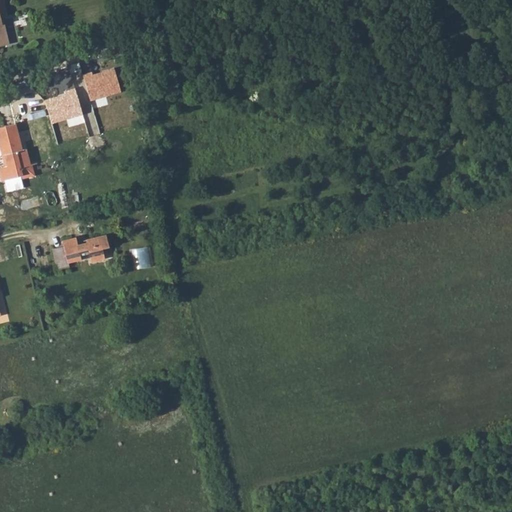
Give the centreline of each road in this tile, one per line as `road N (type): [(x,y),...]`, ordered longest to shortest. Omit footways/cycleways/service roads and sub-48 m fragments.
road 1 (track): [(138,115),(422,52)]
road 2 (unclassified): [(0,75),(125,42),(148,181)]
